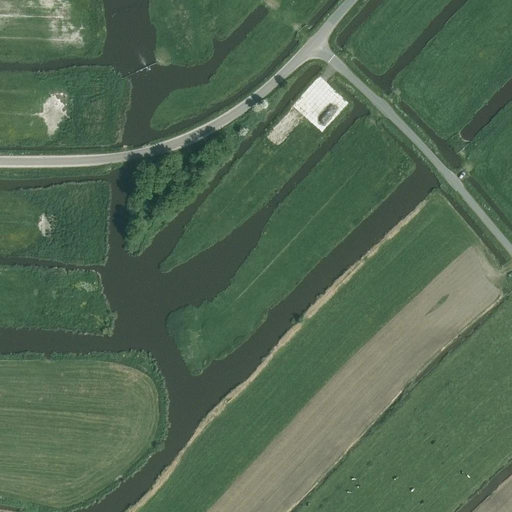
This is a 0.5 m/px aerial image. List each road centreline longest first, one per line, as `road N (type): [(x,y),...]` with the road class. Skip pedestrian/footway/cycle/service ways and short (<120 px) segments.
road 1 (tertiary): [(0,161),(105,159),(177,144),(229,115),(313,41)]
road 2 (unclassified): [(511,252),(393,114),(313,41)]
